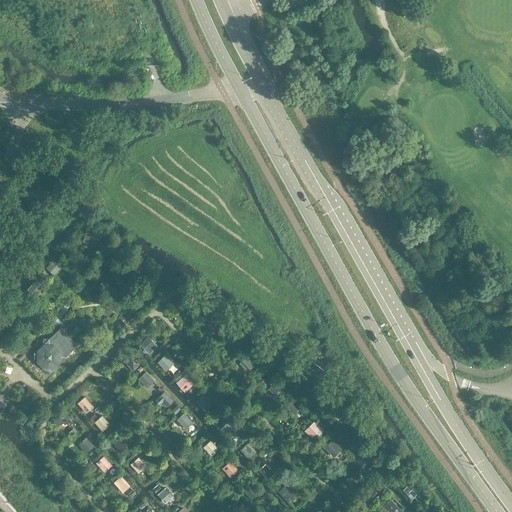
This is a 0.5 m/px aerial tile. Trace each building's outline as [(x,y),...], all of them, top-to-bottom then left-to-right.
[(82,242),(94,247),(98,239),(86,233),(82,242)] [(116,260),(121,253),(112,245),(106,252),(116,260)] [(63,266),(54,259),(46,267),(54,275),(63,266)] [(127,268),(137,276),(143,268),(132,260),(127,268)] [(147,265),(143,271),(148,274),(152,268),(147,265)] [(43,286),(36,279),(27,290),(35,296),(43,286)] [(185,306),(193,316),(200,310),(191,300),(185,306)] [(209,316),(202,322),(209,331),(216,325),(209,316)] [(77,345),(66,333),(60,333),(52,341),(46,341),(46,347),(34,358),(45,370),(51,370),(60,362),(65,362),(66,356),(77,345)] [(157,346),(148,336),(140,344),(149,354),(157,346)] [(163,344),(158,348),(162,352),(166,347),(163,344)] [(125,361),(133,370),(140,364),(131,355),(125,361)] [(157,362),(166,371),(174,364),(165,355),(157,362)] [(240,361),(248,369),(254,363),(246,355),(240,361)] [(287,375),(296,383),(304,375),(295,367),(287,375)] [(173,375),(178,381),(176,382),(185,392),(194,384),(185,374),(184,375),(179,369),(173,375)] [(139,378),(147,388),(155,381),(146,371),(139,378)] [(267,385),(277,394),(282,389),(271,380),(267,385)] [(323,389),(319,393),(325,399),(329,395),(323,389)] [(158,399),(167,409),(174,402),(165,393),(158,399)] [(195,401),(205,412),(211,406),(202,395),(195,401)] [(77,403),(86,413),(94,406),(84,396),(77,403)] [(283,403),(297,417),(303,411),(290,398),(292,397),(291,396),(283,403)] [(178,405),(173,409),(177,413),(181,409),(178,405)] [(325,411),(333,420),(340,414),(331,405),(325,411)] [(177,419),(185,429),(193,422),(184,412),(177,419)] [(61,415),(53,421),(58,426),(62,423),(67,423),(71,427),(76,423),(69,415),(61,415)] [(110,424),(102,415),(94,422),(95,423),(94,423),(99,429),(99,428),(102,431),(110,424)] [(315,421),(306,431),(314,438),(318,433),(320,435),(325,430),(315,421)] [(221,429),(230,437),(236,431),(227,423),(221,429)] [(95,446),(87,436),(78,443),(86,453),(95,446)] [(113,443),(121,453),(127,447),(119,438),(113,443)] [(203,447),(211,456),(219,449),(211,440),(203,447)] [(326,447),(334,456),(342,449),(333,440),(326,447)] [(240,450),(249,459),(256,452),(248,442),(240,450)] [(96,463),(104,472),(112,465),(104,456),(96,463)] [(147,466),(139,457),(130,464),(138,473),(147,466)] [(238,470),(230,461),(222,468),(230,477),(238,470)] [(259,469),(268,479),(275,473),(266,463),(259,469)] [(114,483),(123,493),(130,486),(121,476),(120,475),(116,478),(117,479),(114,483)] [(364,487),(373,496),(381,489),(372,479),(364,487)] [(243,490),(252,500),(259,493),(251,483),(243,490)] [(278,491),(287,501),(295,494),(286,484),(278,491)] [(405,491),(414,500),(421,493),(412,484),(405,491)] [(165,487),(157,494),(165,504),(174,496),(165,487)] [(265,498),(259,503),(263,507),(268,502),(265,498)] [(383,507),(388,511),(396,511),(400,508),(391,499),(383,507)] [(143,501),(138,505),(141,509),(146,504),(143,501)]
